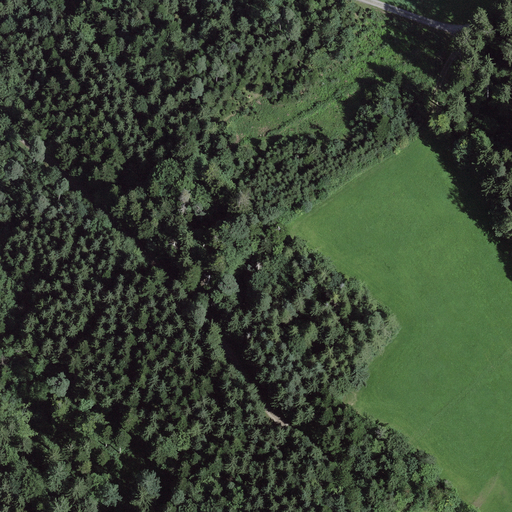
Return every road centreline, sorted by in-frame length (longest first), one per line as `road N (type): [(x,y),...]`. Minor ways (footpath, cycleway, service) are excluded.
road 1 (track): [(0,116),(80,183),(173,280),(264,406),(350,475),(362,511)]
road 2 (track): [(374,0),(466,24),(511,1)]
